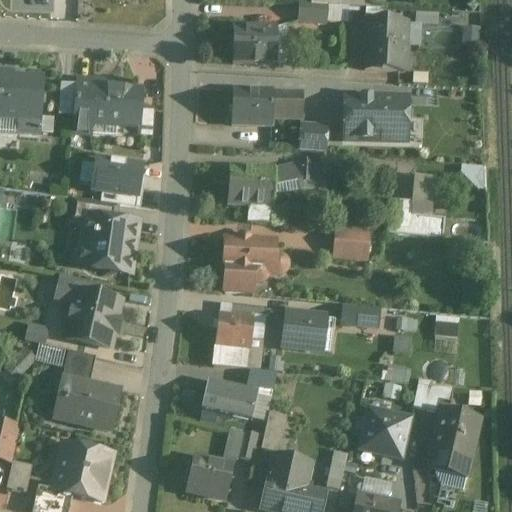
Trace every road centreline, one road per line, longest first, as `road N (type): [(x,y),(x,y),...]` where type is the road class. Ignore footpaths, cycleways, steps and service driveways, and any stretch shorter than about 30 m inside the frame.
road 1 (residential): [(181,46),(176,232),(142,511)]
road 2 (residential): [(0,34),(181,46)]
